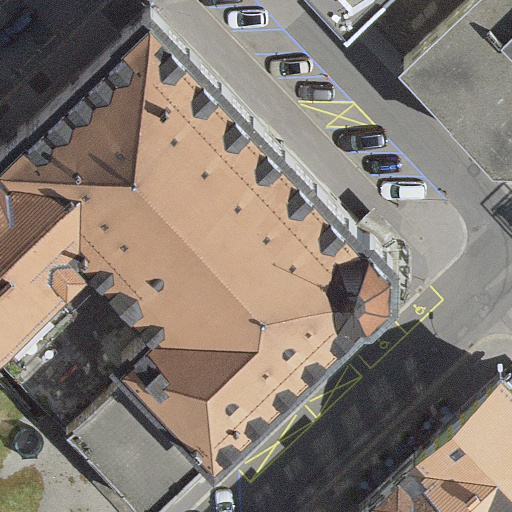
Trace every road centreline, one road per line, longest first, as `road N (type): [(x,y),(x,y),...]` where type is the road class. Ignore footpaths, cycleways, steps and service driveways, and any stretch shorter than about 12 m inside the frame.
road 1 (residential): [(241,511),(317,459),(511,264)]
road 2 (residential): [(462,187),(277,0)]
